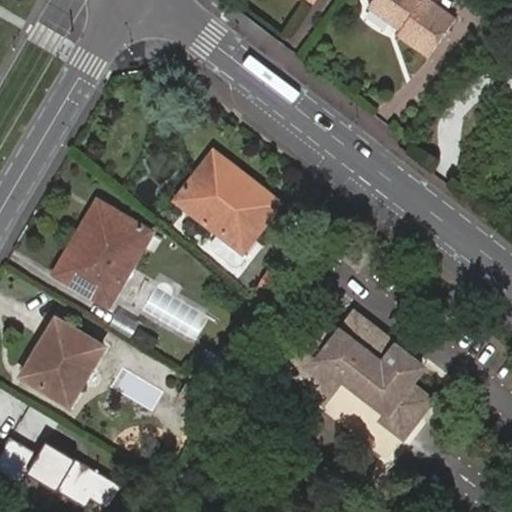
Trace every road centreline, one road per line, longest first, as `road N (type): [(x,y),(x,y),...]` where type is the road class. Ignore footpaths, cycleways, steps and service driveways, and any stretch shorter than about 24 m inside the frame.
road 1 (residential): [(511,272),(155,0)]
road 2 (tertiary): [(133,0),(0,211)]
